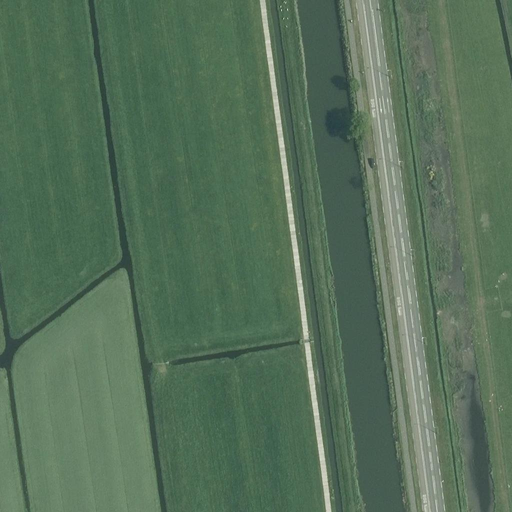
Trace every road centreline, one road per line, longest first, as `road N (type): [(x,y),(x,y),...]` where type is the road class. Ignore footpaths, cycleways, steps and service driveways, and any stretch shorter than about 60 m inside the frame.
road 1 (track): [(329,511),(262,0)]
road 2 (primary): [(373,0),(440,511)]
